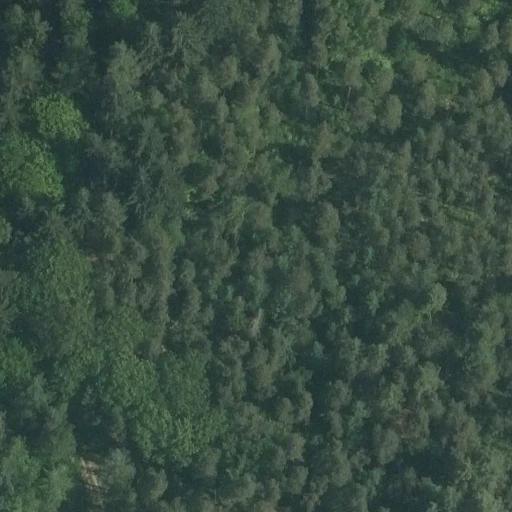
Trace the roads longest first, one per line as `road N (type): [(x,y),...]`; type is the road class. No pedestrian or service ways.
road 1 (track): [(511,104),(4,300)]
road 2 (track): [(7,368),(4,300),(46,0)]
road 3 (track): [(0,368),(70,463),(86,511)]
